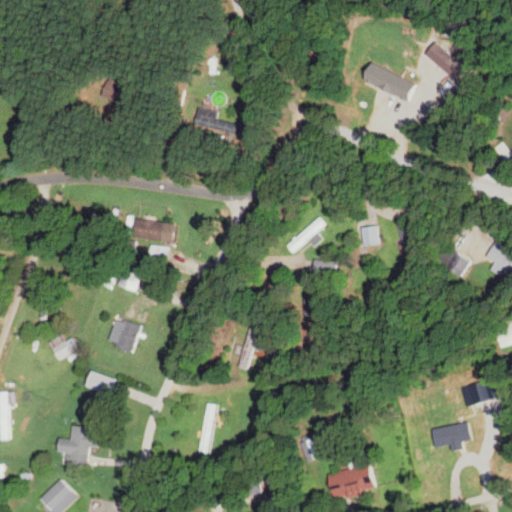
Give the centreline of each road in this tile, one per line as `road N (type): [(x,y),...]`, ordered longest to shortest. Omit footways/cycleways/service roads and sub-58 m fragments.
road 1 (residential): [(0,187),(94,176),(219,193),(254,190),(284,165),(306,117)]
road 2 (residential): [(239,193),(235,222),(158,405),(145,469),(149,511)]
road 3 (residential): [(306,117),(511,196)]
road 4 (residential): [(45,177),(45,225),(0,345)]
